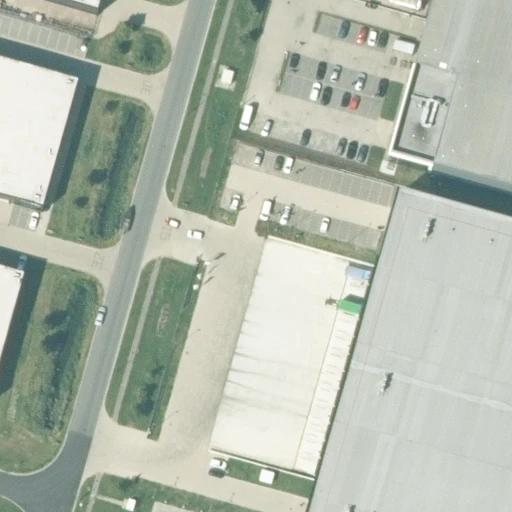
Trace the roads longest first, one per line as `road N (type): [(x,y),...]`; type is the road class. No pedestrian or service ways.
road 1 (unclassified): [(202,0),(62,502)]
road 2 (unknown): [(85,422),(341,511)]
